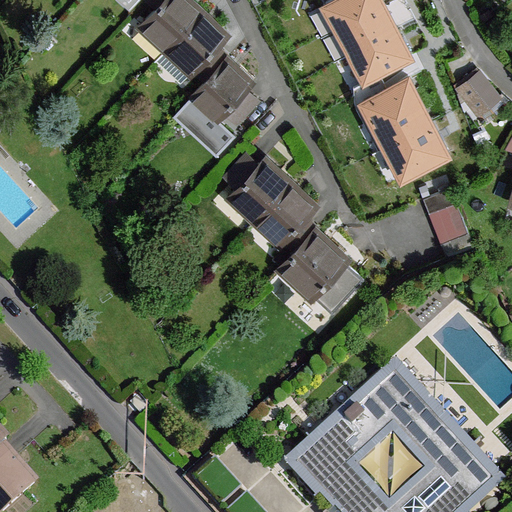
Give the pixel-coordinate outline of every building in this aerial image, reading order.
[(142,24),(168,48),(202,11),(189,0),(164,0),(159,6),(142,24)] [(329,0),(305,13),(329,57),(367,38),(371,45),(399,30),(383,0),(329,0)] [(196,69),(218,46),(228,35),(202,11),(168,48),(194,71),(196,69)] [(207,80),(226,59),(229,56),(218,46),(196,69),(207,80)] [(190,75),(194,71),(168,48),(158,59),(182,82),(189,74),(190,75)] [(226,59),(207,80),(193,95),(218,119),(226,111),(247,87),(252,82),(226,59)] [(469,73),(465,60),(456,63),(460,76),(469,73)] [(481,71),(460,87),(478,111),(501,95),(481,71)] [(388,94),(382,81),(355,95),(361,108),(388,94)] [(259,99),(247,87),(226,111),(238,122),(259,99)] [(395,104),(357,119),(383,182),(451,156),(438,123),(425,93),(395,104)] [(505,101),(501,95),(478,111),(481,117),(487,117),(505,101)] [(461,115),(438,123),(451,156),(456,168),(478,161),(461,115)] [(227,176),(239,187),(260,164),(248,153),(227,176)] [(291,182),(264,159),(260,164),(239,187),(231,195),(257,219),(291,182)] [(316,206),(291,182),(257,219),(282,242),(285,240),(306,216),(316,206)] [(458,202),(452,187),(424,198),(430,213),(458,202)] [(470,232),(458,202),(430,213),(442,243),(470,232)] [(318,227),(306,216),(285,240),(296,250),(315,230),(318,227)] [(348,260),(315,230),(296,250),(281,266),(314,296),(348,260)] [(476,247),(470,232),(442,243),(448,258),(476,247)] [(398,369),(292,464),(335,511),(467,511),(501,482),(398,369)] [(0,511),(3,511),(36,483),(2,446),(0,447),(0,511)] [(220,508),(242,487),(216,458),(193,479),(220,508)] [(265,511),(247,493),(226,511),(265,511)]
